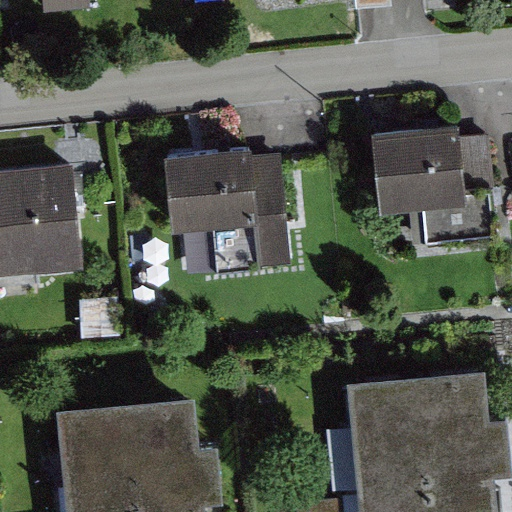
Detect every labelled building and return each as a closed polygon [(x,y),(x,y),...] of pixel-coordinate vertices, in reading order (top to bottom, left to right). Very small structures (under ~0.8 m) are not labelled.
[(440,142),(349,154),(355,241),(390,237),(393,287),(484,277),(478,213),(448,214),(440,142)] [(229,170),(140,176),(147,252),(189,251),(194,298),(278,297),(266,181),(230,182),(229,170)] [(51,184),(0,188),(0,294),(64,290),(51,184)] [(468,390),(326,401),(336,511),(477,511),(476,497),(494,497),(489,436),(472,439),(468,390)] [(175,415),(35,426),(43,511),(203,511),(200,468),(179,467),(175,415)]
